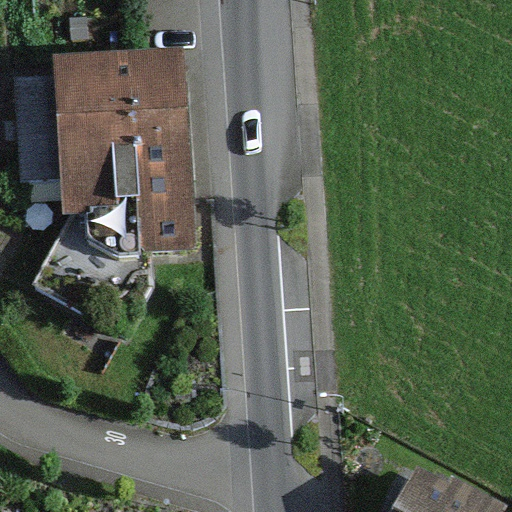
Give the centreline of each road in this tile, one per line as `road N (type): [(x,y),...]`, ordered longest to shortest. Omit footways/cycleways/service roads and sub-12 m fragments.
road 1 (residential): [(280,493),(249,0)]
road 2 (residential): [(0,411),(12,426),(280,493)]
